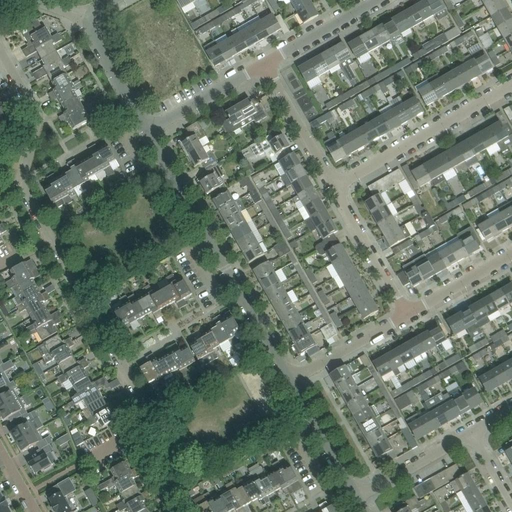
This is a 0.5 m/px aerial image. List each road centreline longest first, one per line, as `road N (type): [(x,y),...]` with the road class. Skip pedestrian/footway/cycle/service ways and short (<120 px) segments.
road 1 (residential): [(177,511),(162,484),(150,410),(29,197),(23,179),(34,114),(0,45)]
road 2 (residential): [(295,378),(148,128)]
road 3 (residential): [(333,186),(511,85)]
road 4 (residential): [(407,313),(333,186)]
road 5 (residential): [(333,186),(265,64)]
road 6 (residential): [(148,128),(265,64)]
road 7 (residential): [(148,128),(87,12)]
road 8 (residential): [(357,493),(295,378)]
road 9 (residential): [(357,493),(472,432)]
road 10 (residential): [(265,64),(378,0)]
road 11 (residential): [(295,378),(407,313)]
road 12 (residential): [(407,313),(511,254)]
